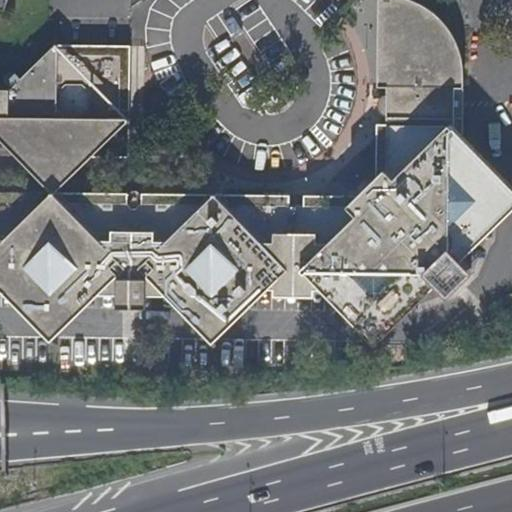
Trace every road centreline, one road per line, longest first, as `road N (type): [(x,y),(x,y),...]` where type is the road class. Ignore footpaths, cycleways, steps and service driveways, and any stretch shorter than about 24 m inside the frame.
road 1 (motorway): [(511,426),(185,511)]
road 2 (motorway): [(511,378),(211,426)]
road 3 (primary): [(211,426),(0,449)]
road 4 (primary): [(211,426),(0,414)]
